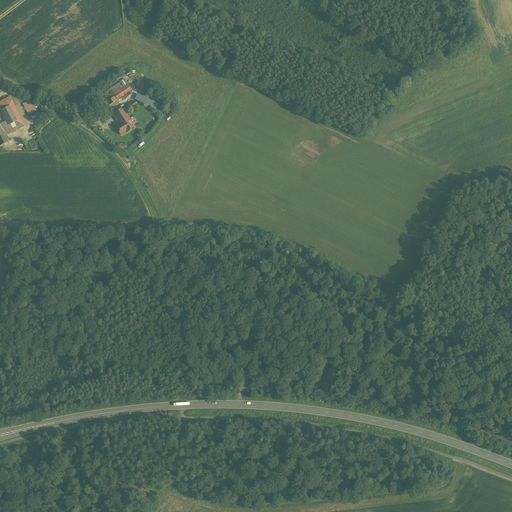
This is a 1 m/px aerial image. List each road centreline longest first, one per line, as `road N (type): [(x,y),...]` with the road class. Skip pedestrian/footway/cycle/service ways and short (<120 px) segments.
road 1 (primary): [(511,464),(425,433),(279,406),(120,410),(0,435)]
road 2 (track): [(123,0),(127,22),(353,137)]
road 3 (track): [(83,125),(122,158),(155,220),(166,290),(146,367)]
road 4 (track): [(238,404),(241,386),(0,341)]
